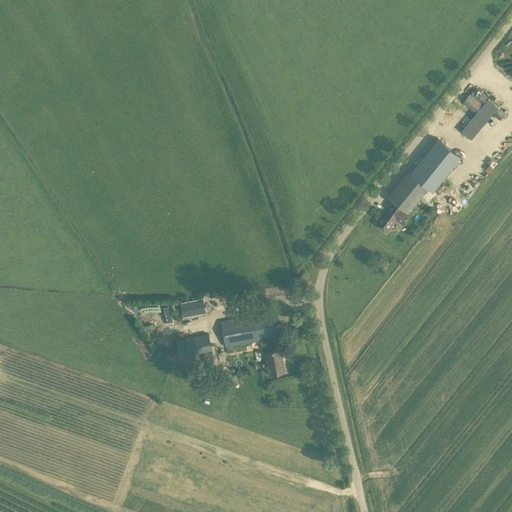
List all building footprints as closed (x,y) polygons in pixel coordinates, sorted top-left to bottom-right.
[(477,92),(473,89),(462,102),(475,112),(487,96),(479,90),(477,92)] [(434,141),(409,172),(428,187),(433,191),(461,156),(457,152),(438,137),(434,141)] [(392,199),(374,222),(387,232),(397,219),(403,224),(411,214),(408,212),(428,187),(409,172),(407,170),(387,195),(392,199)] [(181,304),(183,315),(204,311),(203,306),(204,304),(203,300),(202,298),(198,299),(196,301),(181,304)] [(226,347),(260,340),(261,347),(264,347),(265,351),(269,374),(285,371),(281,348),(276,349),(269,311),(220,320),(226,347)] [(185,338),(176,340),(179,355),(188,353),(188,354),(212,350),(208,333),(184,338),(185,338)]
